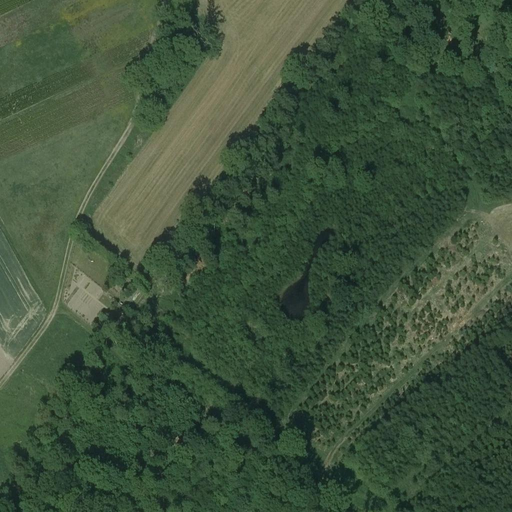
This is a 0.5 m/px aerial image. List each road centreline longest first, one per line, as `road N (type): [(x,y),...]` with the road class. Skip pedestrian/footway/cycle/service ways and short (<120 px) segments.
road 1 (track): [(164,0),(137,110),(76,221),(58,302),(0,384)]
road 2 (track): [(340,511),(320,488),(205,414),(58,302)]
